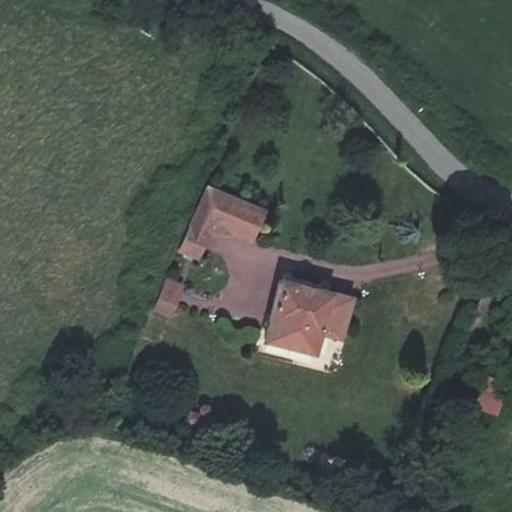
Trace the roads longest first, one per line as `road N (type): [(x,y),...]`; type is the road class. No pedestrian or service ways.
road 1 (unclassified): [(240,0),(336,52),(447,169),(511,211)]
road 2 (unknown): [(254,251),(304,266),(352,267),(511,242)]
